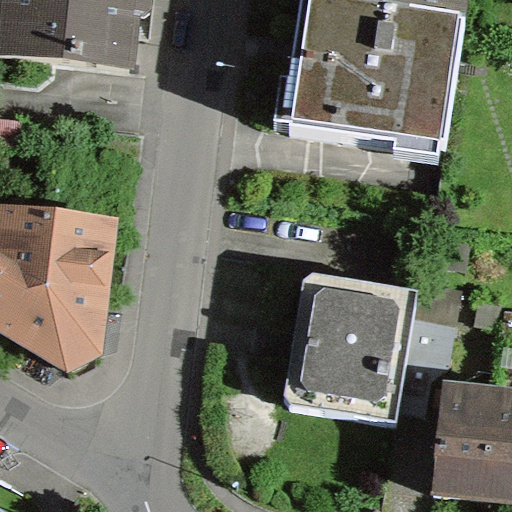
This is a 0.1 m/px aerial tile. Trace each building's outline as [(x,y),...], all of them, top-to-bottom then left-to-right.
[(141,0),(9,0),(4,64),(134,77),(141,0)] [(287,0),(265,138),(440,166),(463,25),(308,0),(287,0)] [(308,0),(463,25),(467,0),(308,0)] [(125,362),(138,227),(14,216),(8,264),(0,276),(0,327),(87,380),(125,362)] [(417,430),(440,294),(312,272),(289,408),(417,430)] [(437,494),(511,507),(511,384),(458,375),(437,494)] [(0,511),(35,511),(0,492),(0,511)]
